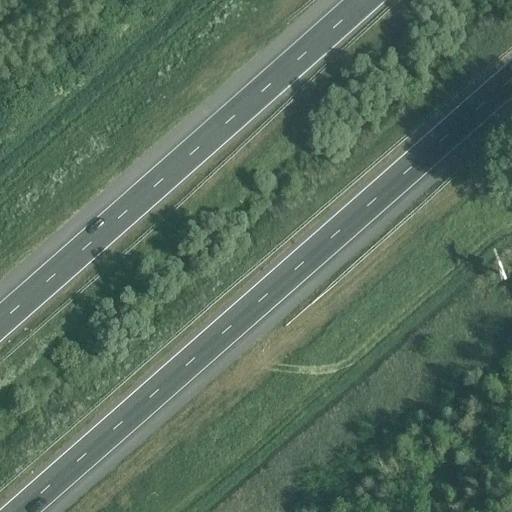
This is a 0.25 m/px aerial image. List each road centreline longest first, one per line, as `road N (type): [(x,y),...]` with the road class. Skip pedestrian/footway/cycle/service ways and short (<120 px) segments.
road 1 (motorway): [(17,511),(511,78)]
road 2 (motorway): [(361,0),(0,314)]
